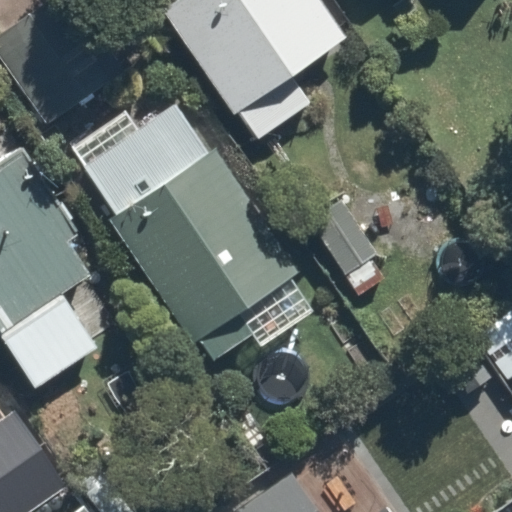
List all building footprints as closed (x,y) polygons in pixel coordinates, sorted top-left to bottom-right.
[(73,0),(46,0),(0,35),(0,42),(59,121),(127,70),(73,0)] [(201,0),(178,17),(271,150),(335,106),(317,81),(361,51),(325,0),(201,0)] [(188,116),(95,185),(215,348),(257,317),(280,349),(332,311),(188,116)] [(0,328),(40,393),(105,352),(82,317),(99,306),(83,281),(100,270),(29,156),(0,174),(0,328)] [(511,319),(477,350),(511,388),(511,319)] [(0,465),(0,511),(5,511),(44,485),(20,451),(0,465)] [(232,511),(323,511),(296,468),(231,510),(232,511)]
